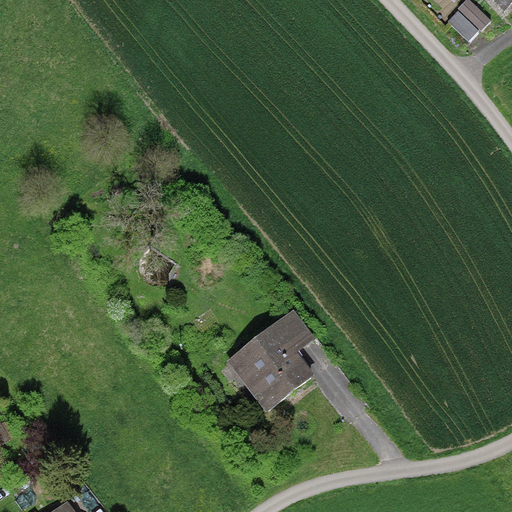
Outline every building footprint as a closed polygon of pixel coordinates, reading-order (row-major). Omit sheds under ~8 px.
[(491,21),(469,0),(466,0),(458,8),(482,31),(491,21)] [(511,3),(511,0),(495,0),(504,10),(511,3)] [(478,31),(458,11),(448,20),(468,41),(478,31)] [(293,309),(275,323),(297,351),(315,337),(293,309)] [(275,323),(227,361),(267,411),(315,374),(297,351),(275,323)] [(74,511),(67,501),(51,511),(74,511)]
